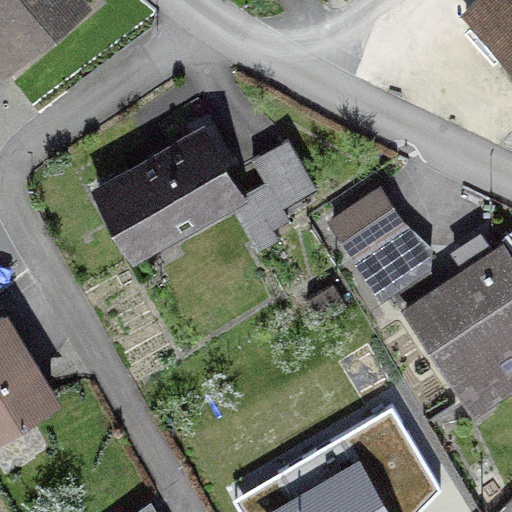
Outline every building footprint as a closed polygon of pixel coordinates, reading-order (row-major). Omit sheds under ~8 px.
[(0,0),(0,33),(18,56),(78,6),(72,0),(0,0)] [(511,0),(478,0),(462,16),(506,63),(495,73),(511,90),(511,0)] [(135,254),(235,198),(198,132),(98,188),(135,254)] [(312,189),(284,140),(248,160),(277,209),(312,189)] [(482,261),(475,249),(455,263),(462,274),(433,293),(416,264),(415,255),(420,247),(395,223),(375,193),(329,224),(349,254),(351,253),(374,288),(385,281),(405,311),(404,312),(467,409),(511,378),(511,343),(511,342),(511,341),(511,265),(501,249),(482,261)] [(0,427),(47,399),(0,320),(0,427)] [(418,511),(438,483),(395,409),(326,443),(234,497),(244,511),(418,511)]
